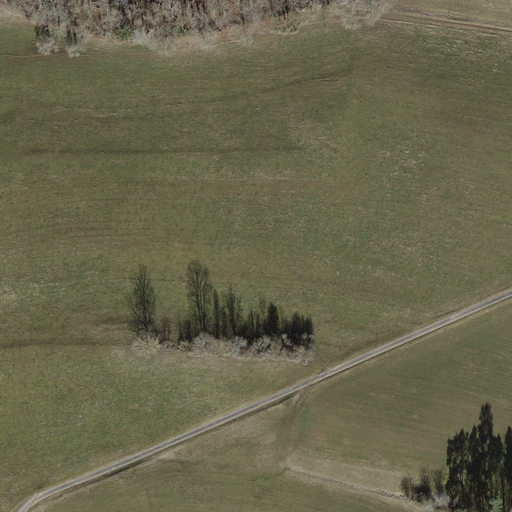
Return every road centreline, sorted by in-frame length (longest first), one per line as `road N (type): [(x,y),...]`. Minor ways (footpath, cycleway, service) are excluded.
road 1 (track): [(511,292),(47,494),(22,511)]
road 2 (track): [(511,33),(397,14),(373,24),(311,22),(237,45),(179,51),(43,32),(0,17)]
